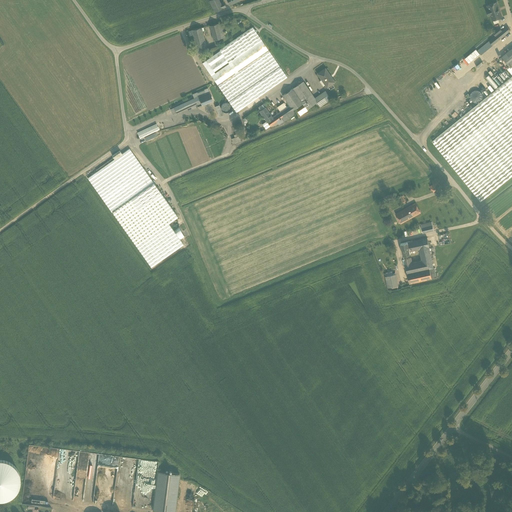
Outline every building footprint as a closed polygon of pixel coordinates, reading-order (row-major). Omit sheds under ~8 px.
[(209,0),(210,0),(215,12),(223,8),(221,4),(219,0),(209,0)] [(496,3),(487,6),(489,10),(486,11),(488,15),(491,14),(492,19),(497,18),(497,19),(501,17),(496,3)] [(218,24),(210,26),(214,40),(221,38),(220,34),(218,24)] [(252,26),(223,46),(224,48),(232,60),(261,39),(252,26)] [(201,28),(191,30),(196,48),(206,45),(201,28)] [(496,36),(494,37),(497,41),(504,36),(501,32),(496,36)] [(494,37),(489,41),(492,45),(497,41),(494,37)] [(232,60),(224,48),(220,50),(224,56),(210,66),(225,57),(228,62),(214,72),(211,74),(212,76),(215,73),(262,41),(261,39),(232,60)] [(262,41),(215,73),(222,83),(269,50),(262,41)] [(511,48),(501,57),(509,67),(511,64),(511,48)] [(477,49),(467,55),(470,60),(480,54),(477,49)] [(220,50),(206,60),(210,66),(224,56),(220,50)] [(222,83),(218,85),(229,101),(280,66),(269,50),(222,83)] [(225,57),(210,66),(214,72),(228,62),(225,57)] [(210,66),(206,60),(202,63),(211,74),(214,72),(210,66)] [(511,64),(509,67),(511,69),(511,76),(432,141),(481,201),(511,175),(511,64)] [(280,66),(229,101),(236,112),(287,77),(280,66)] [(335,82),(326,68),(318,74),(327,87),(335,82)] [(215,73),(212,76),(218,85),(222,83),(215,73)] [(495,88),(498,85),(488,75),(485,78),(495,88)] [(315,98),(303,81),(293,88),(303,103),(305,106),(307,109),(317,102),(315,98)] [(303,103),(293,88),(282,96),(290,106),(293,110),(303,103)] [(325,91),(315,98),(317,102),(320,106),(327,101),(322,94),(326,92),(325,91)] [(209,94),(199,98),(200,100),(202,105),(212,101),(209,94)] [(194,98),(174,108),(175,109),(177,113),(196,104),(195,102),(194,98)] [(279,111),(286,106),(284,102),(277,107),(279,111)] [(219,116),(223,115),(219,104),(215,106),(219,116)] [(290,106),(278,114),(278,115),(273,118),(275,122),(281,118),(293,110),(290,106)] [(273,118),(265,107),(260,111),(270,126),(275,122),(273,118)] [(293,110),(281,118),(284,122),(295,114),(293,110)] [(156,124),(137,133),(140,139),(159,130),(156,124)] [(178,217),(129,149),(88,178),(112,212),(151,267),(183,245),(168,224),(178,217)] [(274,187),(273,183),(280,181),(278,174),(270,177),(269,173),(267,174),(271,187),(274,187)] [(437,181),(430,187),(434,192),(441,187),(437,181)] [(415,203),(395,214),(401,224),(421,212),(415,203)] [(432,222),(421,224),(423,233),(434,230),(432,222)] [(427,238),(407,242),(410,251),(420,249),(422,261),(420,261),(422,270),(430,269),(434,268),(427,238)] [(407,242),(400,244),(403,256),(410,254),(410,251),(407,242)] [(412,263),(405,264),(407,274),(422,270),(420,261),(412,263)] [(422,270),(407,274),(409,283),(432,278),(430,269),(422,270)] [(395,274),(385,276),(388,288),(397,286),(395,274)] [(99,454),(92,503),(109,506),(112,504),(115,484),(118,482),(119,478),(117,476),(121,476),(123,475),(117,474),(118,471),(115,471),(113,472),(111,468),(118,469),(120,468),(118,464),(114,463),(113,465),(110,464),(109,463),(107,464),(107,463),(102,454),(101,454),(99,454)] [(0,500),(3,501),(6,500),(10,498),(13,496),(15,494),(17,491),(19,488),(20,484),(20,481),(20,477),(19,474),(18,471),(16,468),(13,465),(11,463),(7,461),(4,460),(0,460),(0,500)] [(174,511),(179,474),(158,471),(153,511),(162,511),(174,511)]
